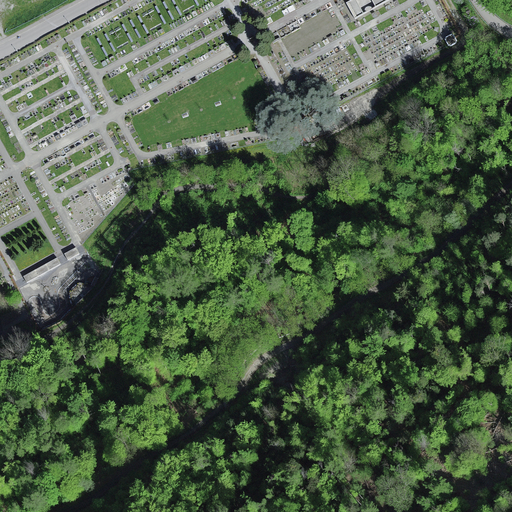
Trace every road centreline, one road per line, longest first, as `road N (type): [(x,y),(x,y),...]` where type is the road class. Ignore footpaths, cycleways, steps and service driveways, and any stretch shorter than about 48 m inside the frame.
road 1 (track): [(511,197),(443,268),(269,358),(193,432),(133,468),(84,511)]
road 2 (trunk): [(511,83),(214,511)]
road 3 (track): [(447,0),(460,43),(352,117)]
